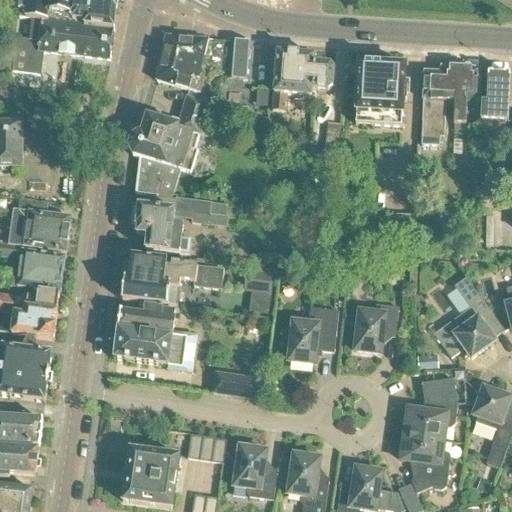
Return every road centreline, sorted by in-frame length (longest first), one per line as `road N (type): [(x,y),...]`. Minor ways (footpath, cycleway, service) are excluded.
road 1 (tertiary): [(78,390),(144,0)]
road 2 (secondary): [(211,0),(290,27),(511,42)]
road 3 (residential): [(78,390),(284,425),(315,421)]
road 4 (residential): [(315,421),(328,444),(348,452),(372,445),(385,422),(380,397),(361,383),(330,388),(318,404)]
road 5 (tertiary): [(59,511),(78,390)]
